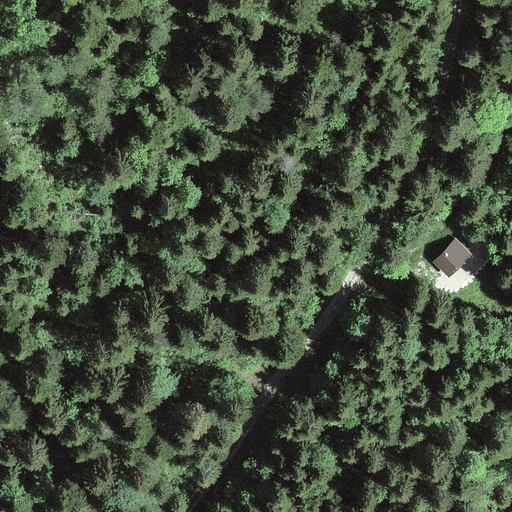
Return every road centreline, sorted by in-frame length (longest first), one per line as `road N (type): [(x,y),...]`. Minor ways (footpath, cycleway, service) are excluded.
road 1 (track): [(191,511),(332,324),(377,247),(448,83),(453,0)]
road 2 (track): [(343,308),(427,244),(511,134)]
